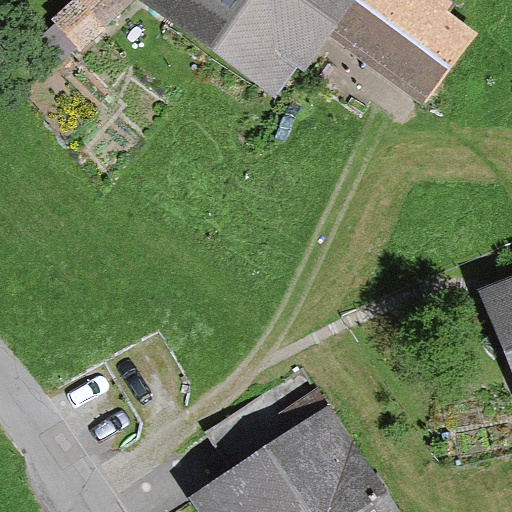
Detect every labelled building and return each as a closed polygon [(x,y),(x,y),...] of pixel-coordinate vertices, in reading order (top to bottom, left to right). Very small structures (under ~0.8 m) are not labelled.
[(129,0),(77,0),(54,23),(81,49),(129,0)] [(261,0),(132,0),(220,60),(261,0)] [(261,0),(220,60),(275,98),(297,67),(306,73),(329,39),(354,3),(356,0),(261,0)] [(356,0),(354,3),(449,70),(476,28),(450,10),(457,0),(356,0)] [(449,70),(354,3),(329,39),(424,106),(449,70)] [(511,290),(483,303),(511,368),(511,290)] [(182,499),(190,511),(385,511),(394,506),(300,370),(206,436),(228,467),(182,499)]
